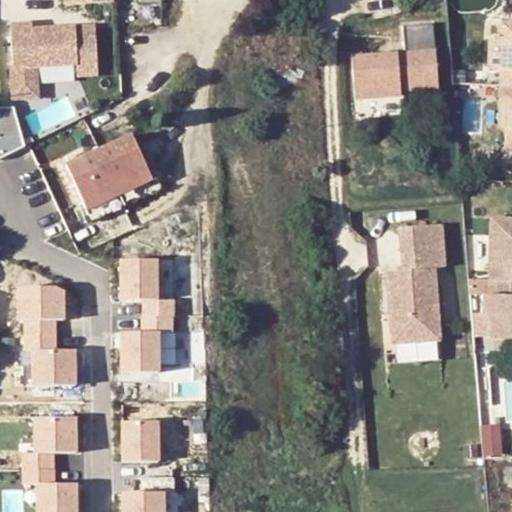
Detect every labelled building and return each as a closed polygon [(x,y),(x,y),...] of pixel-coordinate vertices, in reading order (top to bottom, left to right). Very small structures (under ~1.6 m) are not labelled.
[(153,7),(146,0),(106,0),(73,29),(95,55),(153,7)] [(496,73),(511,73),(511,12),(500,11),(496,73)] [(404,23),(406,47),(437,45),(435,21),(404,23)] [(354,95),(440,89),(438,46),(352,51),(354,95)] [(54,97),(96,75),(90,64),(49,86),(54,97)] [(511,135),(511,73),(496,73),(492,134),(511,135)] [(0,149),(21,148),(18,105),(0,105),(0,149)] [(154,164),(132,118),(66,150),(86,197),(154,164)] [(511,264),(511,203),(486,202),(483,264),(511,264)] [(397,339),(445,334),(437,262),(447,260),(442,219),(400,224),(405,266),(389,268),(397,339)] [(118,257),(118,299),(158,299),(158,257),(118,257)] [(511,264),(483,264),(483,278),(476,278),(476,296),(485,297),(484,321),(511,321),(511,264)] [(28,385),(78,384),(77,347),(58,347),(57,316),(66,316),(65,284),(16,285),(17,317),(26,316),(28,385)] [(145,330),(174,326),(172,312),(143,316),(145,330)] [(117,331),(120,373),(162,370),(159,329),(117,331)] [(32,511),(79,511),(78,480),(56,481),(55,451),(80,451),(78,413),(32,414),(33,451),(22,452),(23,484),(31,484),(32,511)] [(120,460),(161,460),(161,419),(119,419),(120,460)] [(165,511),(164,489),(119,491),(119,511),(165,511)]
